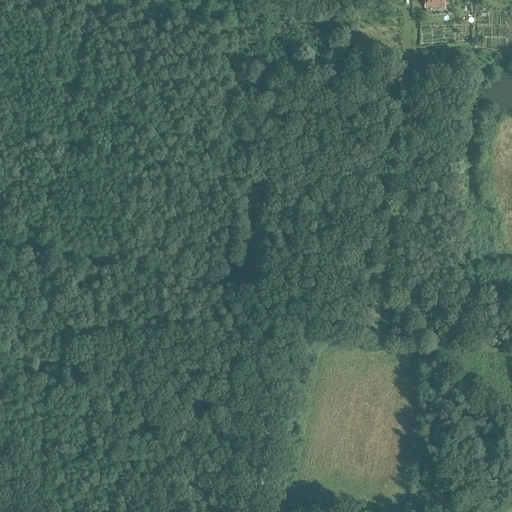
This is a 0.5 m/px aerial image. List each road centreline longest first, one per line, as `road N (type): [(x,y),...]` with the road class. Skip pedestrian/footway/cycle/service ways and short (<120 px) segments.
road 1 (track): [(373,334),(410,0)]
road 2 (track): [(511,345),(385,346),(334,307),(304,302)]
